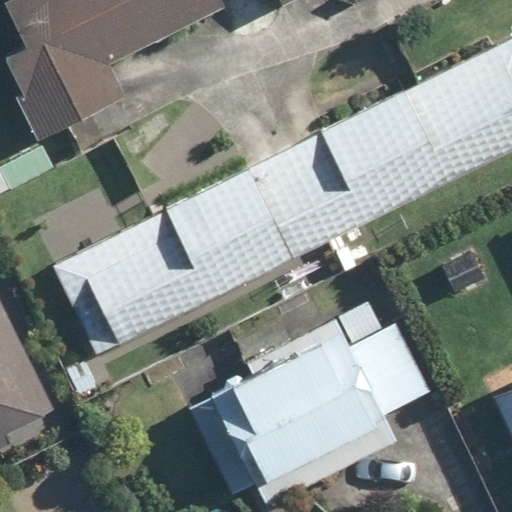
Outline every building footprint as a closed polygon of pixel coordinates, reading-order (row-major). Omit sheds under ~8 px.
[(221,3),(219,0),(0,0),(0,57),(40,135),(127,90),(111,60),(221,3)] [(511,29),(251,158),(296,249),(511,142),(511,29)] [(296,249),(251,158),(48,258),(93,349),(296,249)] [(434,391),(385,294),(218,378),(267,475),(434,391)] [(0,428),(50,404),(0,301),(0,428)] [(511,382),(491,393),(511,436),(511,382)]
